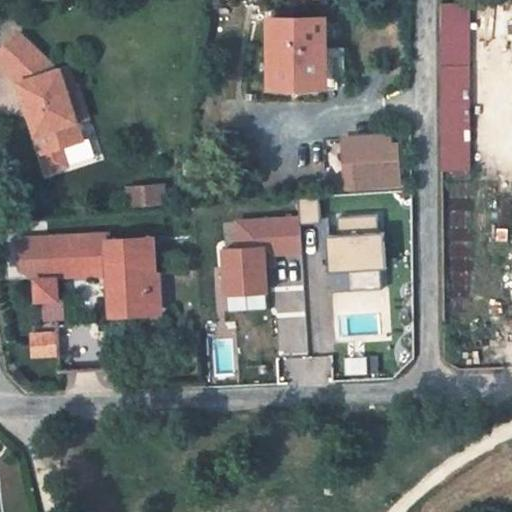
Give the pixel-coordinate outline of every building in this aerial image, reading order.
[(441,4),(442,170),(471,169),(469,4),(441,4)] [(270,19),(270,88),(336,89),(336,59),(328,58),(328,19),(270,19)] [(20,33),(0,53),(0,64),(24,89),(39,135),(80,123),(70,90),(77,88),(71,67),(58,71),(56,66),(20,33)] [(81,87),(77,88),(70,90),(80,123),(91,119),(81,87)] [(345,140),(345,150),(391,146),(390,137),(345,140)] [(391,146),(345,150),(348,188),(401,184),(398,146),(391,146)] [(162,187),(130,189),(131,208),(163,206),(162,187)] [(319,197),(299,197),(300,226),(319,223),(319,197)] [(299,214),(222,222),(226,249),(265,245),(266,258),(300,256),(300,226),(299,214)] [(378,217),(336,217),(337,232),(378,228),(378,217)] [(384,231),(327,236),(327,273),(386,270),(384,231)] [(155,273),(153,238),(110,240),(109,234),(93,235),(95,267),(110,266),(113,313),(151,311),(148,273),(155,273)] [(49,269),(95,267),(93,235),(48,237),(49,269)] [(222,249),(223,297),(269,295),(266,258),(265,245),(226,249),(222,249)] [(162,272),(155,273),(148,273),(151,311),(164,310),(162,272)] [(57,279),(37,279),(38,300),(58,299),(57,279)] [(32,334),(33,355),(58,354),(57,332),(32,334)] [(59,363),(58,354),(33,355),(34,365),(59,363)]
